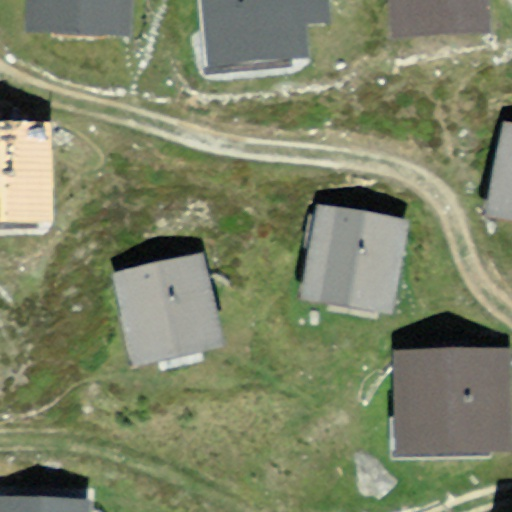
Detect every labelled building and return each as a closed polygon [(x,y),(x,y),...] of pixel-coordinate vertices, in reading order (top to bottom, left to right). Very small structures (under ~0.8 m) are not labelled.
[(115,0),(13,0),(10,33),(111,44),(115,0)] [(271,0),(182,0),(186,68),(274,63),(271,0)] [(456,0),(367,0),(364,37),(452,45),(456,0)] [(0,226),(22,228),(27,144),(0,142),(0,226)] [(511,230),(511,145),(488,142),(477,226),(511,230)] [(371,323),(387,244),(312,228),(296,307),(371,323)] [(199,353),(185,271),(97,286),(111,368),(199,353)] [(496,366),(385,371),(388,463),(500,458),(496,366)]
